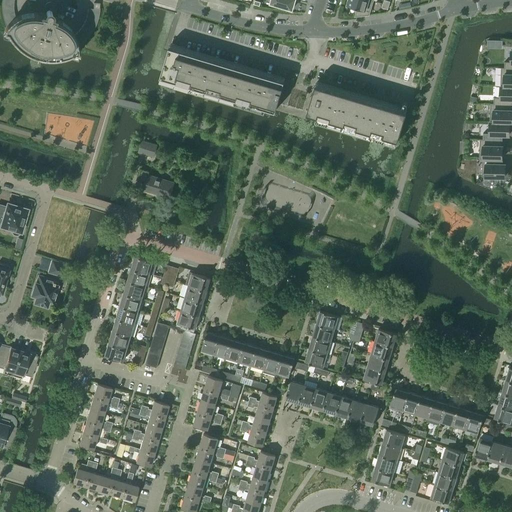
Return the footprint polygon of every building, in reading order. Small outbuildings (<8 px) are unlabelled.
[(88,8),(88,7),(88,9),(87,11),(87,13),(87,15),(86,17),(85,19),(85,21),(84,22),(83,24),(82,26),(81,27),(79,29),(78,30),(77,32),(75,33),(74,35),(73,33),(72,31),(72,30),(70,29),(69,27),(68,26),(66,24),(65,23),(64,22),(62,21),(60,20),(57,18),(55,18),(54,17),(54,14),(56,9),(56,7),(55,5),(54,3),(53,3),(50,2),(49,2),(47,2),(45,4),(44,6),(43,11),(42,14),(40,13),(38,13),(35,12),(33,12),(31,12),(28,12),(26,13),(24,13),(21,14),(19,15),(18,16),(15,17),(15,15),(14,13),(14,11),(14,9),(14,7),(13,5),(14,3),(14,2),(13,0),(2,0),(2,3),(2,6),(2,9),(2,12),(3,15),(3,17),(4,20),(5,23),(6,26),(4,28),(8,29),(9,31),(10,33),(11,35),(13,37),(14,38),(16,40),(18,42),(20,43),(21,45),(23,46),(25,47),(27,49),(30,50),(32,51),(34,52),(36,52),(35,55),(36,55),(37,53),(39,53),(42,54),(44,54),(46,54),(49,54),(51,54),(53,54),(56,54),(58,54),(60,53),(63,53),(65,52),(67,52),(70,51),(72,50),(74,49),(77,49),(77,47),(79,45),(82,43),(84,41),(86,39),(88,37),(90,34),(92,32),(93,29),(94,27),(96,24),(97,21),(98,18),(98,15),(99,12),(99,9),(99,6),(99,4),(99,2),(93,2),(93,8),(88,8)] [(292,9),(294,0),(266,0),(266,1),(292,9)] [(357,7),(355,16),(369,15),(373,1),(370,0),(348,0),(347,4),(357,7)] [(285,79),(170,45),(161,75),(276,110),(285,79)] [(501,67),(511,67),(511,49),(511,61),(505,61),(504,67),(501,67)] [(511,67),(501,67),(501,86),(511,85),(511,67)] [(316,83),(307,111),(398,139),(407,110),(316,83)] [(490,103),(511,103),(511,85),(501,86),(500,97),(494,97),(494,103),(490,103)] [(511,103),(490,103),(490,121),(511,121),(511,103)] [(480,138),(480,139),(502,140),(502,134),(509,134),(510,122),(511,122),(511,121),(490,121),(490,133),(483,133),(483,139),(480,138)] [(142,139),(138,152),(154,156),(157,144),(142,139)] [(480,139),(479,157),(482,158),(502,158),(502,145),(502,140),(480,139)] [(482,158),(482,176),(499,176),(505,176),(505,163),(503,163),(502,163),(502,158),(482,158)] [(169,196),(173,182),(148,174),(149,171),(141,169),(138,180),(145,182),(143,189),(169,196)] [(0,225),(1,226),(2,225),(11,228),(11,229),(11,230),(11,231),(11,232),(12,233),(13,234),(14,234),(15,235),(16,235),(17,235),(17,234),(18,234),(19,234),(20,233),(20,232),(21,232),(27,208),(22,207),(23,204),(14,201),(13,204),(7,202),(6,206),(0,203),(0,225)] [(131,267),(149,273),(153,260),(135,255),(131,267)] [(52,260),(49,271),(64,276),(68,264),(52,260)] [(0,291),(2,292),(4,283),(5,283),(7,278),(6,277),(10,265),(0,262),(0,291)] [(163,277),(169,279),(173,266),(167,264),(163,277)] [(169,279),(175,280),(178,268),(173,266),(169,279)] [(128,280),(145,285),(149,273),(131,267),(128,280)] [(190,271),(186,284),(188,285),(188,284),(206,290),(210,277),(192,272),(190,271)] [(37,283),(35,282),(34,286),(35,286),(34,291),(33,291),(32,294),(36,296),(35,302),(47,305),(49,299),(52,301),(58,281),(39,275),(37,283)] [(124,292),(142,298),(145,285),(128,280),(124,292)] [(185,297),(203,302),(206,290),(188,284),(188,285),(185,297)] [(120,305),(138,310),(142,298),(124,292),(120,305)] [(181,309),(199,315),(203,302),(185,297),(181,309)] [(117,317),(134,322),(138,310),(120,305),(117,317)] [(199,315),(181,309),(177,322),(195,327),(199,315)] [(317,323),(335,328),(339,315),(321,310),(317,323)] [(113,330),(131,335),(134,322),(117,317),(113,330)] [(349,332),(355,334),(359,321),(353,320),(349,332)] [(156,327),(168,331),(169,325),(158,321),(156,327)] [(355,334),(361,336),(365,323),(359,321),(355,334)] [(313,335),(331,340),(335,328),(317,323),(313,335)] [(154,333),(166,337),(168,331),(156,327),(154,333)] [(375,340),(393,345),(397,333),(379,327),(375,340)] [(182,335),(194,339),(196,332),(184,329),(182,335)] [(109,342),(127,347),(131,335),(113,330),(109,342)] [(214,353),(220,335),(207,331),(201,349),(214,353)] [(152,339),(164,343),(166,337),(154,333),(152,339)] [(181,341),(192,345),(194,339),(182,335),(181,341)] [(220,335),(214,353),(227,356),(232,339),(220,335)] [(309,347),(327,353),(331,340),(313,335),(309,347)] [(151,345),(163,349),(164,343),(152,339),(151,345)] [(232,339),(227,356),(239,360),(245,342),(232,339)] [(371,353),(389,358),(393,345),(375,340),(371,353)] [(179,347),(191,351),(192,345),(181,341),(179,347)] [(127,347),(109,342),(106,355),(123,360),(127,347)] [(245,342),(239,360),(252,364),(257,346),(245,342)] [(3,345),(0,354),(0,366),(4,368),(3,372),(13,375),(20,350),(10,347),(11,346),(4,344),(4,345),(3,345)] [(149,351),(161,354),(163,349),(151,345),(149,351)] [(257,346),(252,364),(264,367),(269,349),(257,346)] [(177,353),(189,357),(191,351),(179,347),(177,353)] [(327,353),(309,347),(305,360),(309,361),(309,362),(312,363),(312,362),(323,366),(327,353)] [(269,349),(264,367),(263,371),(276,375),(277,371),(282,353),(269,349)] [(20,350),(13,375),(22,378),(23,374),(31,376),(34,369),(35,369),(37,363),(36,362),(38,355),(36,355),(36,354),(30,352),(30,353),(20,350)] [(146,353),(140,351),(139,351),(135,364),(142,366),(146,353)] [(147,357),(159,360),(161,354),(149,351),(147,357)] [(176,359),(187,363),(189,357),(177,353),(176,359)] [(282,353),(277,371),(290,375),(293,363),(294,363),(294,361),(295,357),(282,353)] [(368,365),(386,371),(389,358),(371,353),(368,365)] [(159,360),(147,357),(146,363),(157,366),(159,360)] [(187,363),(176,359),(174,365),(185,369),(187,363)] [(386,371),(368,365),(364,378),(376,381),(376,382),(378,383),(378,382),(382,383),(386,371)] [(205,387),(229,394),(231,390),(224,388),(224,390),(220,389),(223,379),(208,375),(205,387)] [(502,391),(511,394),(511,380),(506,379),(502,391)] [(299,402),(304,384),(291,380),(288,392),(287,392),(287,394),(286,398),(299,402)] [(94,395),(118,402),(119,398),(113,396),(112,397),(109,396),(112,387),(97,383),(94,395)] [(304,384),(299,402),(311,405),(316,388),(304,384)] [(228,400),(229,394),(205,387),(201,399),(216,403),(218,395),(222,396),(221,398),(228,400)] [(403,409),(409,391),(396,387),(391,405),(403,409)] [(316,388),(311,405),(324,409),(329,391),(316,388)] [(249,400),(274,407),(277,395),(263,391),(260,400),(256,399),(257,398),(250,396),(249,400)] [(329,391),(324,409),(336,413),(341,395),(329,391)] [(409,391),(403,409),(410,411),(409,415),(414,417),(421,395),(409,391)] [(511,394),(502,391),(498,404),(511,407),(511,394)] [(11,397),(21,400),(25,401),(26,396),(13,392),(11,397)] [(90,407),(104,411),(107,403),(110,404),(110,405),(116,407),(118,402),(94,395),(90,407)] [(341,395),(336,413),(349,417),(354,399),(341,395)] [(428,416),(427,421),(433,398),(421,395),(414,417),(415,417),(416,413),(428,416)] [(21,400),(11,397),(11,398),(7,397),(5,402),(19,406),(21,400)] [(433,398),(427,421),(439,424),(441,420),(446,402),(433,398)] [(198,411),(222,418),(223,414),(217,412),(216,414),(213,413),(216,403),(201,399),(198,411)] [(354,399),(349,417),(361,420),(366,403),(354,399)] [(141,404),(140,409),(165,416),(168,404),(154,400),(151,409),(147,408),(148,406),(141,404)] [(256,415),(270,420),(274,407),(249,400),(247,405),(254,407),(254,406),(258,407),(256,415)] [(446,402),(441,420),(453,424),(458,406),(446,402)] [(366,403),(361,420),(374,424),(379,407),(366,403)] [(511,407),(498,404),(494,416),(498,418),(501,419),(501,418),(511,421),(511,407)] [(458,406),(453,424),(466,428),(471,410),(458,406)] [(86,419),(111,426),(112,422),(106,420),(105,422),(102,421),(104,411),(90,407),(86,419)] [(165,416),(140,409),(138,414),(145,416),(145,414),(149,416),(147,424),(161,428),(165,416)] [(471,410),(466,428),(472,430),(470,436),(476,437),(482,419),(483,417),(484,413),(471,410)] [(222,418),(198,411),(194,424),(209,428),(211,419),(215,420),(214,422),(221,424),(222,418)] [(0,417),(0,444),(2,445),(2,446),(8,448),(9,447),(10,447),(12,440),(13,440),(15,434),(14,434),(16,426),(15,426),(16,425),(16,424),(16,423),(17,422),(17,421),(16,420),(16,419),(16,418),(15,417),(14,416),(14,415),(13,415),(12,414),(4,412),(4,413),(1,412),(0,417)] [(241,424),(266,432),(270,420),(256,415),(253,425),(249,423),(249,422),(243,420),(241,424)] [(109,431),(111,426),(86,419),(83,431),(97,436),(100,427),(103,428),(103,430),(109,431)] [(161,428),(147,424),(144,433),(140,432),(141,430),(134,428),(133,433),(158,440),(161,428)] [(266,432),(241,424),(240,429),(247,431),(247,430),(251,431),(248,440),(263,444),(266,432)] [(383,441),(401,446),(405,434),(393,430),(393,429),(391,429),(391,430),(387,428),(383,441)] [(107,438),(97,436),(83,431),(79,444),(94,448),(96,439),(100,440),(99,441),(106,443),(107,438)] [(487,458),(493,440),(494,436),(481,432),(477,448),(476,448),(476,450),(475,454),(487,458)] [(158,440),(133,433),(131,438),(138,440),(138,439),(142,440),(140,448),(154,452),(158,440)] [(200,445),(225,452),(226,448),(219,446),(219,448),(216,447),(219,437),(204,433),(200,445)] [(500,462),(505,444),(493,440),(487,458),(500,462)] [(383,441),(379,453),(397,459),(401,446),(383,441)] [(511,465),(511,446),(505,444),(500,462),(511,465)] [(154,452),(140,448),(129,445),(128,450),(134,452),(135,451),(139,452),(136,461),(151,465),(154,452)] [(225,452),(200,445),(196,457),(211,462),(214,453),(217,454),(216,456),(223,458),(225,452)] [(442,458),(460,464),(464,451),(460,450),(460,449),(458,449),(446,446),(442,458)] [(247,459),(272,467),(276,454),(261,450),(258,459),(254,458),(255,457),(248,455),(247,459)] [(379,453),(376,466),(394,471),(397,459),(379,453)] [(211,462),(196,457),(193,469),(217,477),(219,472),(212,470),(212,472),(209,471),(211,462)] [(439,471),(456,476),(460,464),(442,458),(439,471)] [(85,485),(93,461),(88,459),(86,466),(87,466),(86,469),(77,467),(73,481),(85,485)] [(272,467),(247,459),(245,464),(252,466),(252,465),(256,466),(254,474),(268,479),(272,467)] [(97,489),(102,474),(93,471),(94,468),(95,469),(97,462),(93,461),(85,485),(97,489)] [(109,492),(117,468),(112,466),(110,473),(111,474),(110,477),(102,474),(97,489),(109,492)] [(394,471),(376,466),(372,479),(390,484),(394,471)] [(122,496),(129,472),(128,471),(125,481),(117,479),(118,476),(119,476),(121,469),(117,468),(109,492),(122,496)] [(217,477),(193,469),(189,481),(204,486),(207,477),(210,478),(209,480),(216,482),(217,477)] [(435,483),(453,489),(456,476),(439,471),(435,483)] [(129,472),(122,496),(134,500),(138,485),(129,482),(130,479),(131,479),(133,473),(129,472)] [(268,479),(254,474),(251,483),(247,482),(247,481),(241,479),(240,483),(265,491),(268,479)] [(414,477),(408,476),(404,488),(410,490),(414,477)] [(414,477),(410,490),(417,492),(420,479),(414,477)] [(204,486),(189,481),(186,493),(210,501),(211,496),(205,495),(204,496),(202,495),(204,486)] [(265,491),(240,483),(238,488),(245,490),(245,489),(249,490),(246,498),(261,503),(265,491)] [(453,489),(435,483),(431,496),(449,501),(453,489)] [(210,501),(186,493),(182,506),(197,510),(200,500),(203,501),(202,504),(209,506),(210,501)] [(258,511),(261,503),(246,498),(244,508),(240,506),(240,505),(233,503),(232,507),(248,511),(258,511)]
